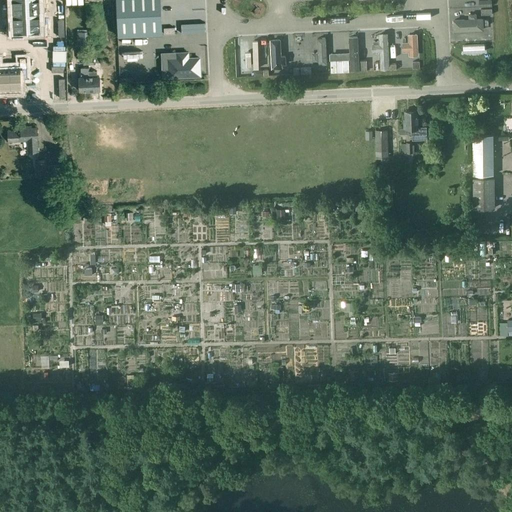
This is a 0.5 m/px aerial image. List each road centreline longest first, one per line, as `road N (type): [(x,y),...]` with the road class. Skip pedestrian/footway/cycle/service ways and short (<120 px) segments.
road 1 (track): [(34,392),(511,379)]
road 2 (unclassified): [(216,100),(445,89)]
road 3 (unclassified): [(0,110),(216,100)]
road 4 (unclassified): [(280,26),(441,19)]
